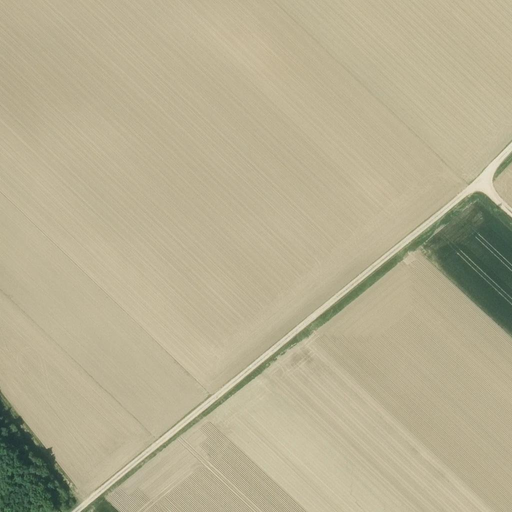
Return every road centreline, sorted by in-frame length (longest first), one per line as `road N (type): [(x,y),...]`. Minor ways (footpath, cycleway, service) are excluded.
road 1 (track): [(478,180),(73,511)]
road 2 (track): [(0,394),(84,503)]
